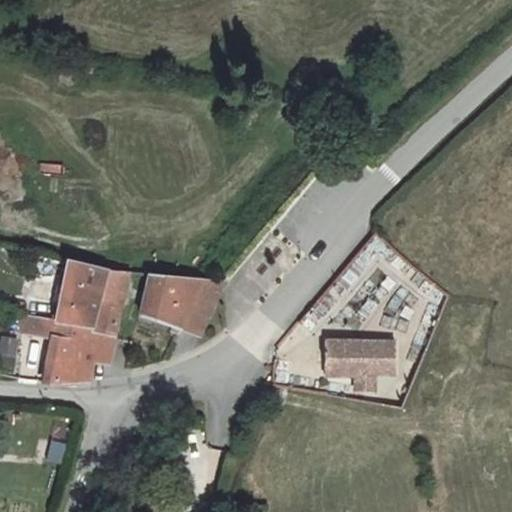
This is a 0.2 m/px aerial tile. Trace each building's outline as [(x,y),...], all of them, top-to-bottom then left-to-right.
[(58,310),(99,318),(108,261),(68,251),(58,310)] [(130,265),(108,261),(99,318),(98,327),(119,332),(130,265)] [(207,273),(151,267),(145,318),(186,321),(207,273)] [(117,359),(119,332),(98,327),(99,318),(58,310),(22,304),(19,326),(55,334),(47,373),(95,380),(99,356),(117,359)] [(394,340),(322,339),(323,378),(351,378),(351,392),(375,391),(375,376),(393,377),(394,340)] [(59,462),(69,427),(56,424),(46,458),(59,462)]
